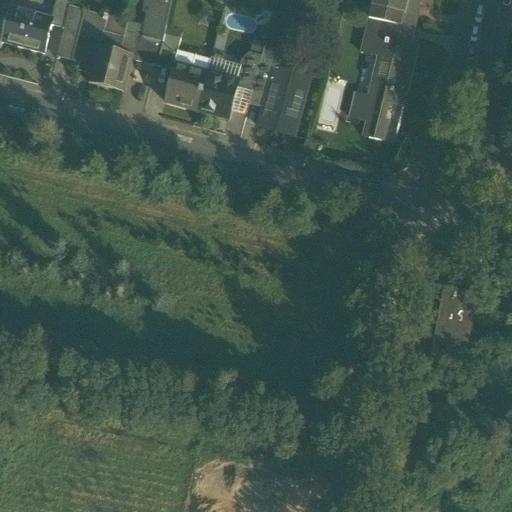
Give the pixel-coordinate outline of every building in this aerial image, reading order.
[(71,0),(57,0),(53,21),(54,22),(53,26),(64,29),(69,10),(71,0)] [(171,4),(154,0),(146,0),(144,12),(148,13),(144,37),(144,38),(163,43),(164,37),(167,17),(171,4)] [(373,0),(372,8),(410,17),(414,3),(432,7),(433,0),(373,0)] [(410,17),(372,8),(361,54),(393,62),(387,87),(386,92),(407,97),(419,45),(405,42),(410,17)] [(84,14),(69,10),(64,29),(57,59),(72,62),(84,14)] [(53,21),(14,11),(10,26),(5,43),(45,54),(53,26),(54,22),(53,21)] [(108,20),(84,14),(72,62),(94,67),(99,48),(121,54),(125,39),(104,34),(108,20)] [(0,23),(0,48),(3,49),(5,43),(10,26),(0,23)] [(144,37),(127,33),(125,39),(121,54),(132,56),(139,58),(144,38),(144,37)] [(181,41),(164,37),(163,43),(157,68),(174,72),(175,67),(178,53),(181,41)] [(163,43),(144,38),(139,58),(138,63),(157,68),(163,43)] [(121,54),(99,48),(94,67),(90,83),(123,92),(132,56),(121,54)] [(262,58),(255,84),(279,90),(284,72),(278,71),(283,54),(265,49),(262,58)] [(210,62),(178,53),(175,67),(207,76),(210,62)] [(250,55),(242,62),(236,83),(238,84),(237,91),(252,95),(255,84),(262,58),(250,55)] [(207,76),(175,67),(174,72),(165,104),(197,112),(207,76)] [(258,129),(294,139),(310,80),(284,72),(279,90),(277,99),(269,97),(265,110),(263,109),(258,129)] [(236,83),(207,76),(197,112),(228,121),(237,91),(238,84),(236,83)] [(279,90),(255,84),(252,95),(249,105),(263,109),(265,110),(269,97),(277,99),(279,90)] [(372,84),(369,97),(355,94),(354,98),(350,119),(354,120),(366,123),(363,138),(369,139),(369,140),(381,143),(386,125),(380,123),(384,105),(404,110),(407,97),(386,92),(387,87),(372,84)] [(477,296),(445,289),(431,357),(464,364),(477,296)]
